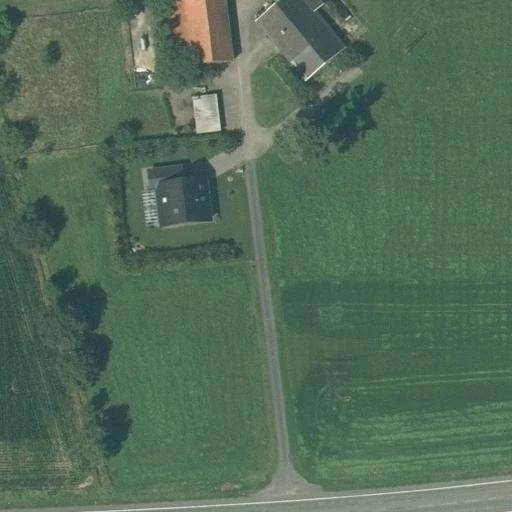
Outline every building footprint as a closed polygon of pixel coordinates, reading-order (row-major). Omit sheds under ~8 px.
[(223,0),(186,0),(167,2),(175,69),(231,62),(223,0)] [(343,50),(302,0),(281,0),(256,21),(306,81),(343,50)] [(215,95),(192,98),(196,134),(220,132),(215,95)] [(180,169),(148,173),(150,188),(158,187),(158,186),(182,183),(180,169)] [(182,183),(158,186),(158,187),(162,226),(208,221),(203,181),(182,183)]
